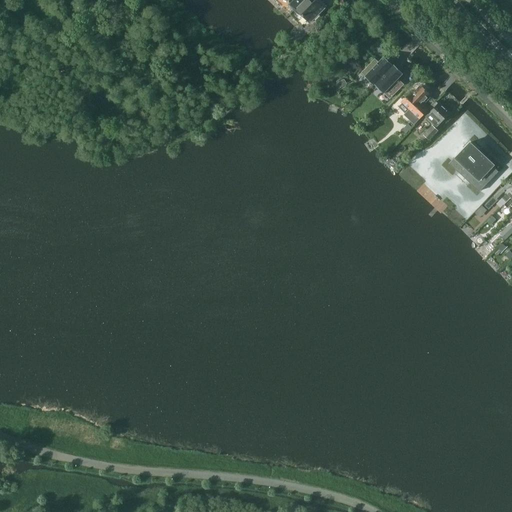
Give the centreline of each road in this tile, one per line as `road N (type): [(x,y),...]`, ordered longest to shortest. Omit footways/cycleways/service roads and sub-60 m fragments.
road 1 (unclassified): [(0,435),(127,470),(266,481),(369,511)]
road 2 (residential): [(511,124),(386,0)]
